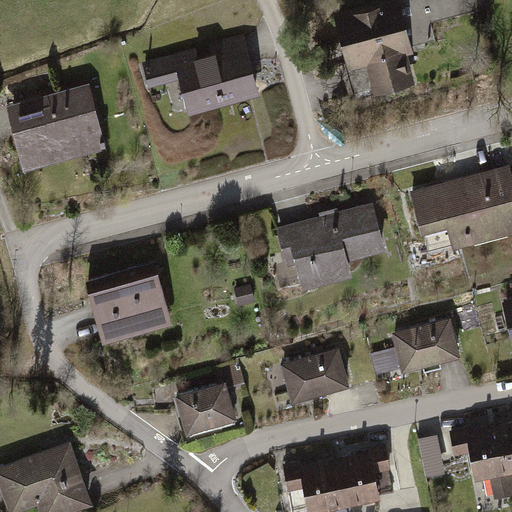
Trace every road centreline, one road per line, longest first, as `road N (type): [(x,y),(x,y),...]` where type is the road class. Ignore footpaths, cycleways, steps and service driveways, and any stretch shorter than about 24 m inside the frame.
road 1 (residential): [(206,484),(56,364),(17,250),(321,167)]
road 2 (residential): [(206,484),(241,452),(272,441),(511,389)]
road 3 (residential): [(321,167),(511,112)]
road 4 (residential): [(321,167),(264,0)]
